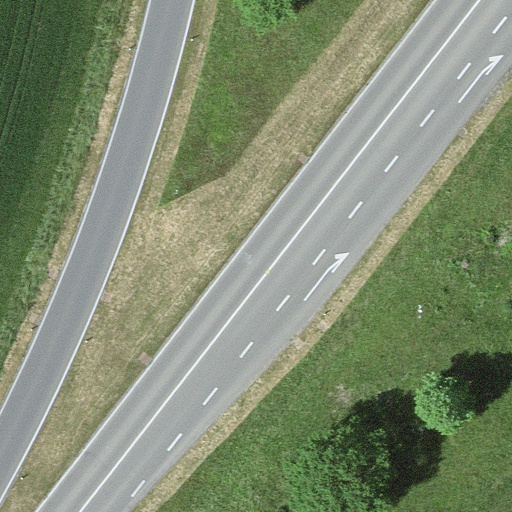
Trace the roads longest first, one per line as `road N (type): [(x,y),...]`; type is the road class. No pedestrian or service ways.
road 1 (primary): [(480,0),(80,511)]
road 2 (primary): [(171,0),(90,262),(0,458)]
